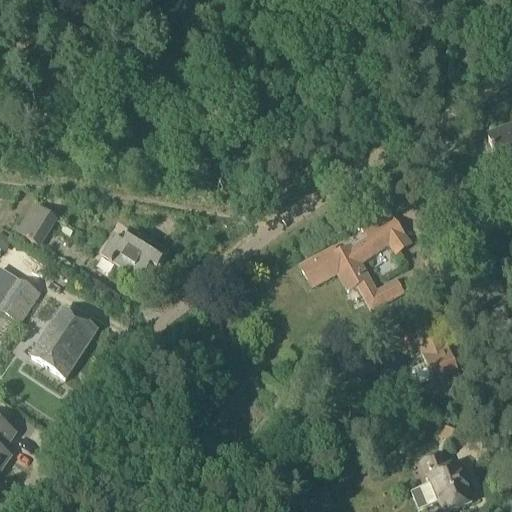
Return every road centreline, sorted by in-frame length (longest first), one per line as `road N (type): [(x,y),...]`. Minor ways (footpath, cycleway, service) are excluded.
road 1 (residential): [(21,511),(150,333),(424,132)]
road 2 (residential): [(511,350),(424,132)]
